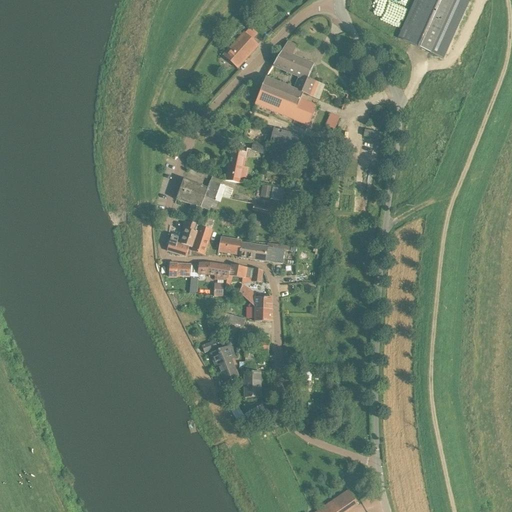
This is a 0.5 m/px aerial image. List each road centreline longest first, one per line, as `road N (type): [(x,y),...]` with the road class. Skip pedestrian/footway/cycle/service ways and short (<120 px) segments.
road 1 (residential): [(377,465),(321,445),(289,422),(275,295),(264,266),(171,260),(162,250),(171,191),(194,130),(308,11),(337,1)]
road 2 (track): [(454,511),(430,405),(439,263),(449,205),(510,43),(507,0)]
road 3 (unclassified): [(377,465),(384,226),(399,125),(388,84),(337,1)]
road 4 (track): [(478,0),(449,62),(418,62),(343,15)]
road 5 (track): [(210,0),(168,66),(151,112),(187,145)]
